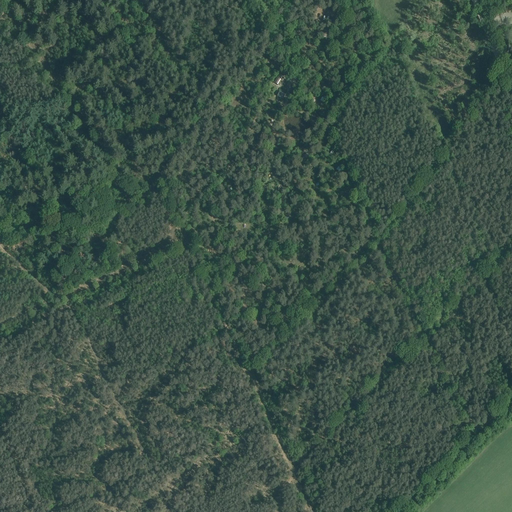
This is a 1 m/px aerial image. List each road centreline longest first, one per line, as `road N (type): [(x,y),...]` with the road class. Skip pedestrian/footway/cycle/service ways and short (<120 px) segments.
road 1 (track): [(288,97),(284,110),(268,104),(224,175),(230,227),(253,244),(270,282)]
road 2 (track): [(373,227),(326,132),(288,97)]
